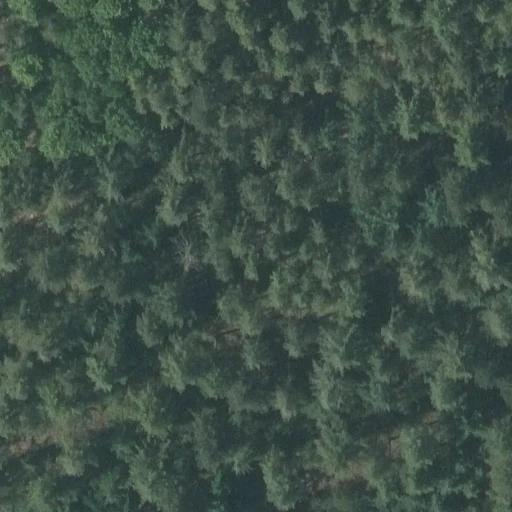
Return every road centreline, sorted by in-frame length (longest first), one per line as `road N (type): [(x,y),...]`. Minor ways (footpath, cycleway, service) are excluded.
road 1 (track): [(511,37),(198,96),(14,148)]
road 2 (unknown): [(0,153),(27,130),(39,0)]
